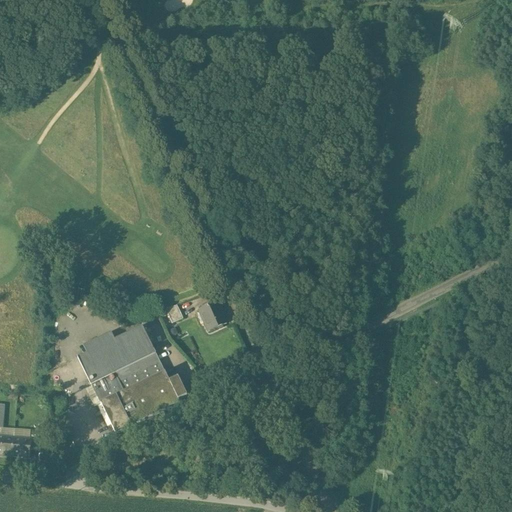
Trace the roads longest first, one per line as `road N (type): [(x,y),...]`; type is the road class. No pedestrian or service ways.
road 1 (unclassified): [(270,372),(101,0)]
road 2 (unclassified): [(270,372),(511,253)]
road 3 (unclassified): [(51,483),(270,372)]
road 4 (unclassified): [(293,511),(247,498),(51,483)]
road 5 (unclassified): [(330,511),(270,372)]
